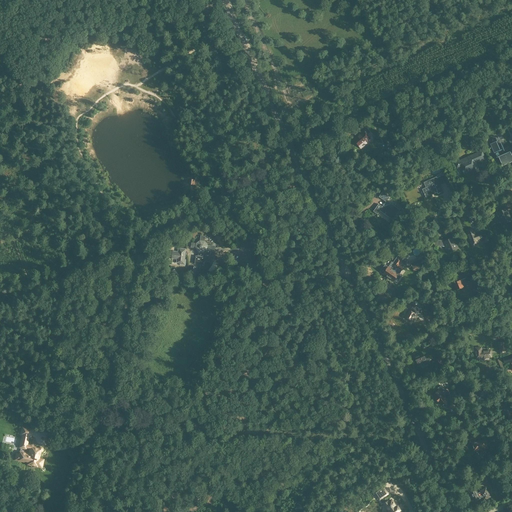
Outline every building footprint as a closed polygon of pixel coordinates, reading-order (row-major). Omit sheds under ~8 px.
[(367,128),(360,134),(361,135),(355,140),(359,146),(361,149),(367,144),(366,142),(371,139),(367,135),(371,132),(367,128)] [(426,137),(428,140),(425,142),(427,145),(431,143),(434,141),(432,138),(431,138),(429,135),(426,137)] [(388,137),(383,139),(386,147),(391,145),(388,137)] [(500,139),(499,139),(498,137),(499,139),(497,138),(496,138),(495,138),(493,139),(493,140),(492,141),(492,143),(493,144),(491,144),(494,153),(499,151),(501,155),(498,156),(499,157),(503,165),(511,161),(511,156),(510,152),(511,151),(511,152),(511,139),(509,141),(511,146),(511,147),(510,148),(510,147),(507,148),(507,149),(504,151),(502,144),(503,144),(504,143),(504,142),(504,141),(503,141),(502,140),(500,139)] [(462,167),(465,174),(472,170),(474,174),(480,171),(476,162),(485,158),(483,152),(475,155),(475,154),(462,160),(462,159),(454,163),(457,169),(462,167)] [(437,192),(437,194),(443,191),(440,184),(447,181),(444,175),(437,179),(436,177),(424,183),(426,188),(423,189),(426,197),(437,192)] [(383,192),(379,197),(386,202),(383,207),(379,204),(374,211),(377,214),(380,210),(393,220),(400,210),(387,201),(390,197),(383,192)] [(507,208),(497,213),(500,220),(504,218),(505,220),(504,220),(505,223),(511,220),(511,215),(511,216),(508,211),(509,211),(507,208)] [(480,232),(475,234),(474,231),(473,228),(467,230),(468,233),(467,233),(470,241),(472,245),(484,240),(485,243),(489,241),(487,235),(483,236),(483,237),(483,238),(480,232)] [(211,250),(212,250),(213,246),(208,245),(205,241),(206,237),(201,236),(201,240),(196,244),(192,243),(191,248),(196,248),(198,252),(198,256),(196,256),(195,264),(204,265),(204,261),(206,261),(210,258),(211,250)] [(449,237),(446,240),(438,240),(438,246),(446,246),(448,253),(458,248),(455,243),(457,242),(454,239),(453,238),(450,239),(449,237)] [(172,259),(178,259),(177,263),(181,263),(180,265),(184,265),(185,264),(186,264),(186,260),(185,260),(186,249),(179,249),(178,252),(173,251),(172,259)] [(393,271),(398,264),(399,265),(401,261),(402,262),(405,258),(399,254),(393,262),(394,263),(391,268),(385,265),(383,268),(386,270),(383,273),(389,277),(393,271)] [(420,263),(412,266),(414,271),(422,268),(422,267),(423,267),(421,263),(420,263)] [(404,268),(399,265),(398,264),(393,271),(389,277),(394,281),(396,278),(398,279),(401,276),(399,275),(404,268)] [(467,273),(464,274),(464,273),(458,276),(459,277),(456,278),(458,281),(454,283),(456,290),(463,287),(460,279),(465,277),(467,281),(470,280),(467,273)] [(409,319),(410,317),(412,319),(415,314),(409,310),(407,315),(406,317),(409,319)] [(475,348),(476,358),(491,357),(490,351),(482,351),(481,347),(475,348)] [(416,360),(416,362),(417,362),(418,363),(419,365),(423,363),(424,365),(430,363),(428,358),(427,358),(426,356),(424,357),(422,353),(415,356),(416,359),(416,360)] [(511,361),(511,356),(503,358),(505,364),(511,361)] [(434,359),(439,370),(444,367),(439,357),(434,359)] [(457,366),(461,375),(467,372),(463,363),(457,366)] [(437,388),(439,390),(433,395),(437,400),(449,390),(447,388),(445,390),(441,385),(437,388)] [(466,385),(456,388),(459,395),(468,392),(466,385)] [(441,405),(445,402),(446,404),(449,402),(445,397),(449,394),(448,394),(450,392),(449,390),(437,400),(441,405)] [(42,469),(44,459),(40,458),(41,453),(42,452),(43,451),(43,450),(43,448),(42,448),(41,447),(40,447),(39,447),(38,448),(36,447),(35,446),(28,444),(29,437),(31,438),(33,429),(22,426),(20,435),(21,436),(19,448),(27,450),(27,449),(29,450),(28,453),(19,451),(18,454),(16,453),(14,460),(27,463),(27,465),(30,466),(30,467),(31,468),(33,468),(33,467),(34,467),(42,469)] [(481,453),(483,452),(484,451),(484,449),(487,449),(486,443),(493,442),(493,440),(499,438),(498,434),(484,437),(485,440),(472,442),(474,451),(479,450),(479,452),(481,453)] [(488,480),(486,475),(477,479),(479,484),(488,480)] [(375,494),(380,501),(388,495),(383,488),(375,494)] [(469,491),(474,501),(480,498),(480,500),(483,498),(484,500),(491,497),(486,488),(479,491),(480,492),(477,494),(474,488),(469,491)] [(388,511),(399,511),(401,511),(397,506),(396,507),(392,500),(389,502),(388,501),(384,504),(389,511),(388,511)]
